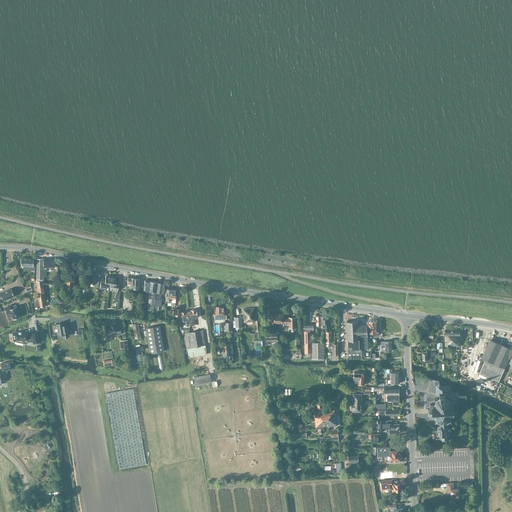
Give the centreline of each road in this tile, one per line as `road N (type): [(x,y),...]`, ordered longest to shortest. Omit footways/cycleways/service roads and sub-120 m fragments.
road 1 (tertiary): [(6,247),(404,315)]
road 2 (tertiary): [(415,511),(404,315)]
